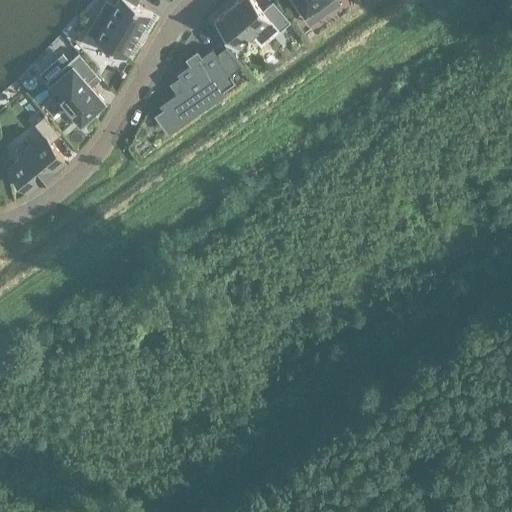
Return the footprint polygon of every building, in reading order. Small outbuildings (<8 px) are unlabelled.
[(106,0),(86,34),(124,57),(151,12),(135,3),(136,0),(117,0),(115,5),(106,0)] [(237,0),(215,19),(214,18),(213,19),(237,47),(238,46),(237,45),(246,37),(248,39),(250,37),(249,35),(268,19),(269,20),(269,19),(279,31),(290,21),(272,0),(271,0),(262,8),(254,0),(237,0)] [(292,0),(300,10),(303,8),(305,10),(319,0),(292,0)] [(173,123),(236,80),(231,73),(242,65),(225,46),(216,52),(212,46),(201,54),(197,48),(185,56),(189,62),(177,71),(180,76),(171,83),(176,91),(159,103),(173,123)] [(104,99),(87,80),(96,72),(78,51),(45,80),(71,110),(70,111),(82,125),(95,113),(92,109),(104,99)] [(45,135),(9,164),(27,186),(64,156),(51,140),(60,133),(44,113),(34,122),(45,135)]
